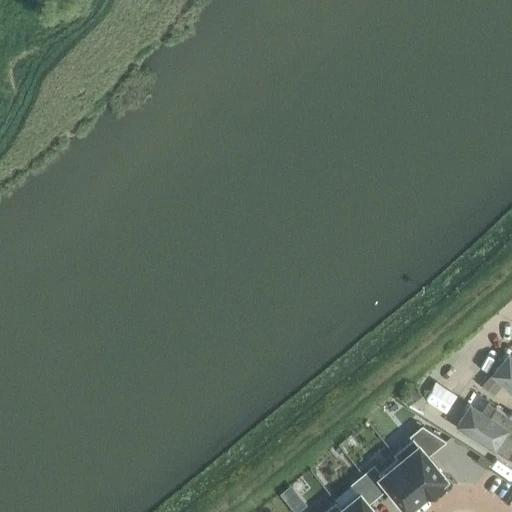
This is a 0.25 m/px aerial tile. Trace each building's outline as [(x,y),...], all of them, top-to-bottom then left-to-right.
[(511,356),(510,354),(494,372),(511,387),(511,356)] [(491,372),(483,382),(495,392),(503,383),(491,372)] [(471,404),(509,456),(511,451),(511,415),(496,406),(490,416),(471,404)] [(412,437),(394,452),(397,456),(397,455),(427,491),(446,475),(429,454),(447,439),(423,424),(411,435),(412,437)] [(480,453),(476,460),(487,467),(491,460),(480,453)] [(375,465),(363,474),(379,493),(389,484),(408,507),(427,491),(397,455),(397,456),(379,470),(375,465)] [(342,507),(345,511),(377,511),(369,501),(379,493),(363,474),(352,483),(360,492),(342,507)] [(345,511),(342,507),(336,499),(320,511),(345,511)]
